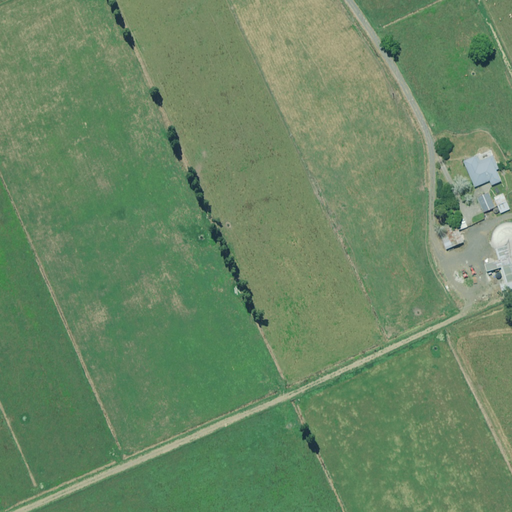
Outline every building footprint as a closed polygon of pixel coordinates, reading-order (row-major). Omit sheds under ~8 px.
[(492,186),(502,182),(493,158),(480,164),(477,157),(465,162),(475,187),(490,181),(492,186)] [(495,208),(489,193),(478,198),(484,213),(495,208)] [(510,210),(504,195),(495,198),(501,214),(510,210)] [(468,227),(465,221),(450,227),(452,233),(468,227)] [(464,243),(459,231),(442,238),(447,250),(464,243)] [(511,294),(511,255),(509,245),(496,248),(499,261),(483,265),(485,273),(501,269),(508,296),(511,294)]
